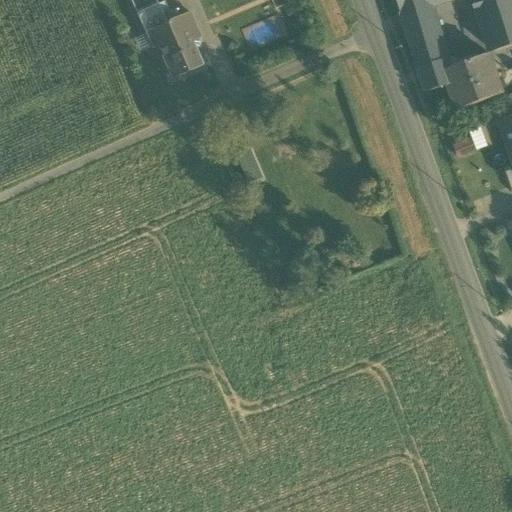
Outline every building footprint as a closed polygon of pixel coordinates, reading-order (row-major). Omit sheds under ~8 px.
[(156,4),(154,0),(129,0),(135,13),(156,4)] [(431,5),(447,0),(396,0),(401,14),(431,5)] [(511,0),(473,0),(488,48),(494,51),(511,45),(511,0)] [(164,1),(158,4),(166,22),(180,16),(176,9),(168,13),(164,1)] [(144,35),(147,34),(146,32),(165,24),(164,23),(166,22),(158,4),(156,4),(135,13),(144,35)] [(435,20),(431,5),(401,14),(406,29),(435,20)] [(180,16),(166,22),(164,23),(165,24),(146,32),(147,34),(153,48),(158,46),(172,79),(200,67),(190,42),(200,38),(189,12),(180,16)] [(241,29),(250,48),(283,34),(274,14),(241,29)] [(447,60),(435,20),(406,29),(418,69),(447,60)] [(138,54),(153,48),(147,34),(144,35),(132,40),(138,54)] [(490,54),(449,69),(448,70),(453,84),(452,84),(458,99),(501,81),(490,54)] [(445,86),(452,84),(453,84),(448,70),(449,69),(447,60),(418,69),(425,93),(445,86)] [(452,84),(445,86),(455,111),(505,92),(501,81),(458,99),(452,84)] [(511,155),(511,118),(500,123),(511,155)] [(471,138),(452,145),(457,160),(477,152),(471,138)] [(250,149),(235,155),(248,185),(263,179),(250,149)]
